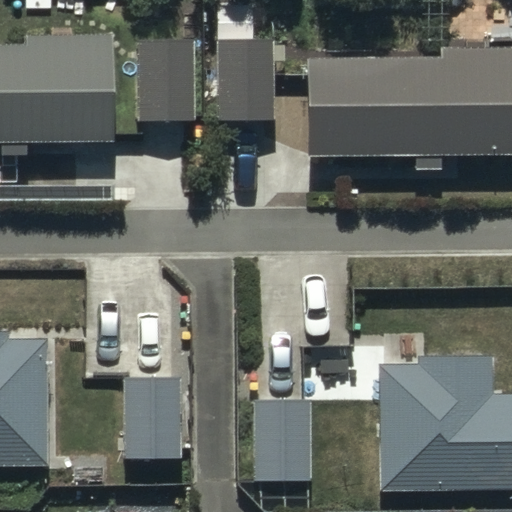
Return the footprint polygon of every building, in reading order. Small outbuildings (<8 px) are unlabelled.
[(0,42),(0,139),(107,139),(107,32),(20,33),(20,42),(0,42)] [(216,36),(215,118),(269,118),(270,36),(216,36)] [(131,39),(131,119),(190,119),(190,39),(131,39)] [(303,55),(304,152),(511,151),(511,46),(436,46),(436,54),(303,55)] [(22,262),(0,262),(0,289),(23,288),(22,262)] [(2,330),(0,329),(0,462),(40,461),(37,335),(2,335),(2,330)] [(417,360),(373,360),(375,491),(511,489),(511,393),(491,394),(490,355),(417,356),(417,360)] [(119,376),(120,456),(176,455),(175,375),(119,376)] [(250,396),(248,479),(306,481),(308,397),(250,396)]
